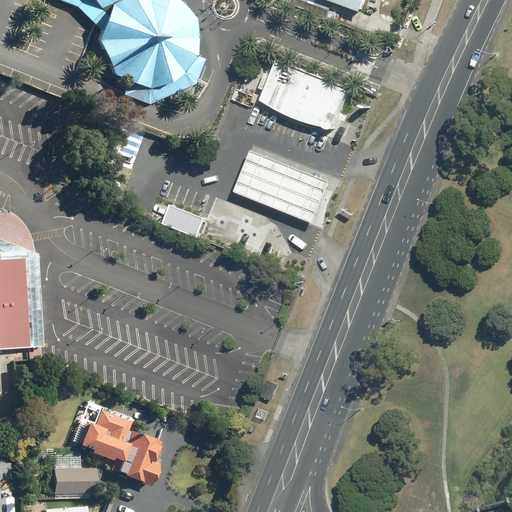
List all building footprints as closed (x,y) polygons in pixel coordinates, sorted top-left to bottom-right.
[(58,0),(75,7),(97,29),(94,39),(110,75),(127,82),(120,95),(145,104),(192,84),(202,59),(191,54),(194,37),(178,3),(169,0),(58,0)] [(365,0),(286,0),(293,2),(293,0),(295,0),(312,6),(314,0),(317,0),(360,15),(365,0)] [(350,88),(279,60),(263,101),(279,110),(296,118),(314,124),(334,129),(350,88)] [(332,181),(254,150),(238,191),(316,222),(332,181)] [(207,217),(172,204),(165,223),(199,236),(207,217)] [(0,348),(41,346),(35,253),(0,239),(0,348)] [(258,397),(271,403),(279,385),(265,380),(258,397)] [(81,422),(73,440),(85,444),(83,449),(109,459),(111,454),(117,457),(112,469),(143,481),(145,476),(149,478),(156,461),(151,459),(159,440),(121,425),(123,420),(95,409),(89,425),(81,422)] [(77,458),(49,458),(49,495),(91,495),(91,469),(77,469),(77,458)]
